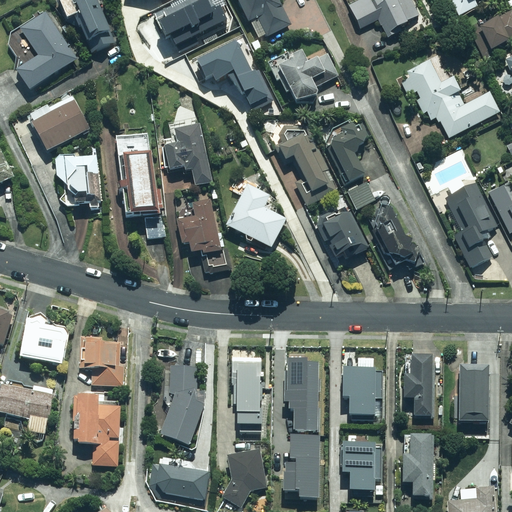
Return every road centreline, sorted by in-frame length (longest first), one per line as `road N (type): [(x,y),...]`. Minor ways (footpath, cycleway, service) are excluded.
road 1 (residential): [(511,320),(179,309),(0,256)]
road 2 (unknown): [(138,296),(129,477),(153,511)]
